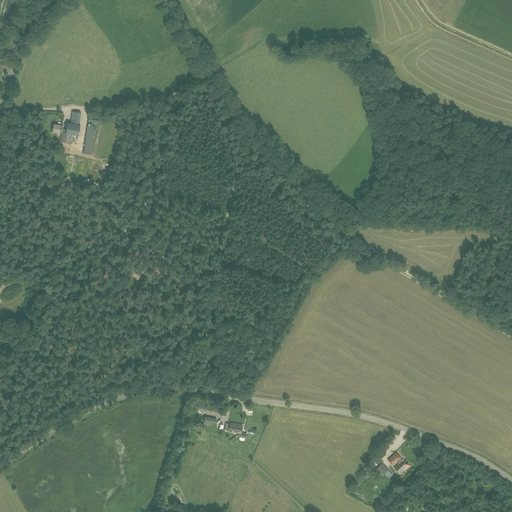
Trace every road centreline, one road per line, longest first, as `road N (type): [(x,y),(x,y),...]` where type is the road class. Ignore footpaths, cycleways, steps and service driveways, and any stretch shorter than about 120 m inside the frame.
road 1 (unclassified): [(511,481),(480,460),(359,415),(181,389),(106,401),(0,467)]
road 2 (track): [(247,134),(308,206),(511,335)]
road 3 (track): [(247,134),(202,349),(207,390)]
road 4 (track): [(167,0),(247,134)]
